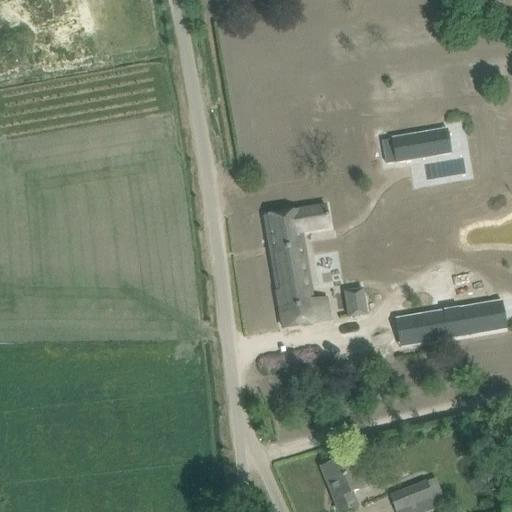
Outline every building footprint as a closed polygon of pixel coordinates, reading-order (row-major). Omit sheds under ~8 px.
[(326,125),(323,107),(304,110),(307,128),(326,125)] [(432,150),(428,127),(387,133),(391,157),(432,150)] [(313,300),(302,232),(329,227),(325,206),(264,216),(283,328),(329,321),(325,298),(313,300)] [(363,290),(344,293),(348,320),(367,317),(363,290)] [(425,323),(430,350),(511,333),(511,321),(509,306),(425,323)] [(320,469),(328,487),(330,486),(333,495),(331,496),(337,511),(341,511),(357,506),(352,493),(362,488),(371,484),(373,480),(367,467),(364,465),(354,469),(349,457),(320,469)] [(389,497),(395,511),(433,497),(427,482),(389,497)]
